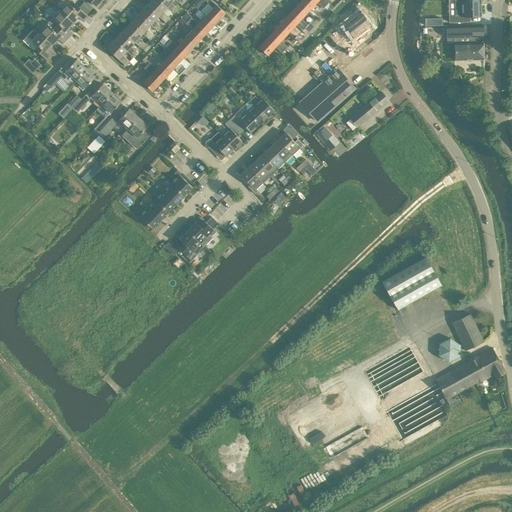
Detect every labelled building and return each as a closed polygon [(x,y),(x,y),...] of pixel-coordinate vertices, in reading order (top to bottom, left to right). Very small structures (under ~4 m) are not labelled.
[(151,0),(147,5),(159,16),(166,22),(170,18),(163,12),(167,8),(159,0),(151,0)] [(159,0),(167,8),(174,14),(178,9),(171,3),(173,0),(159,0)] [(213,7),(206,15),(215,24),(225,13),(211,0),(207,0),(206,1),(213,7)] [(320,0),(301,0),(301,1),(309,10),(317,2),(323,8),(326,6),(320,0)] [(67,2),(59,10),(73,22),(78,17),(83,21),(88,16),(87,15),(92,9),(84,1),(79,7),(76,5),(73,1),(70,5),(67,2)] [(301,1),(290,12),(309,32),(313,28),(314,27),(309,22),(307,24),(301,19),(309,10),(301,1)] [(483,2),(452,2),(452,23),(474,23),(474,17),(484,17),(483,2)] [(138,14),(151,25),(157,31),(162,27),(155,20),(159,16),(147,5),(138,14)] [(343,33),(365,17),(360,10),(355,13),(351,8),(335,23),(343,33)] [(49,21),(55,27),(68,38),(72,33),(67,28),(73,22),(59,10),(52,18),(49,21)] [(290,12),(279,24),(289,32),(296,25),(302,31),(307,35),(309,32),(290,12)] [(131,22),(143,33),(149,40),(154,35),(147,29),(151,25),(138,14),(131,22)] [(188,21),(204,35),(215,24),(206,15),(198,24),(191,18),(188,21)] [(370,23),(365,17),(343,33),(354,46),(364,36),(360,31),(370,23)] [(47,24),(39,32),(52,44),(58,39),(63,43),(68,38),(55,27),(49,21),(47,24)] [(192,30),(184,38),(193,47),(204,35),(188,21),(186,23),(192,30)] [(123,31),(135,42),(141,48),(145,52),(149,48),(145,44),(139,38),(143,33),(131,22),(123,31)] [(279,24),(269,35),(292,57),(295,54),(291,51),(287,47),(281,41),(289,32),(279,24)] [(446,26),(445,26),(445,37),(447,37),(454,37),(455,60),(484,59),(483,42),(472,42),(472,37),(483,36),(483,25),(446,26)] [(52,44),(39,32),(34,28),(27,36),(38,46),(35,49),(47,60),(52,55),(47,50),(52,44)] [(114,39),(127,51),(133,57),(137,52),(131,46),(135,42),(123,31),(114,39)] [(327,42),(328,43),(334,38),(333,37),(329,32),(323,37),(327,42)] [(162,38),(183,58),(193,47),(184,38),(177,46),(165,35),(162,38)] [(275,47),(282,53),(286,57),(284,59),(288,62),(292,57),(269,35),(258,47),(267,55),(275,47)] [(171,52),(164,60),(173,69),(183,58),(162,38),(158,43),(163,47),(165,46),(171,52)] [(123,55),(127,51),(114,39),(106,48),(125,65),(129,61),(123,55)] [(145,44),(149,48),(154,43),(149,40),(145,44)] [(343,49),(337,54),(342,60),(348,55),(343,49)] [(141,60),(162,80),(173,69),(164,60),(156,68),(150,62),(144,57),(141,60)] [(29,59),(23,65),(33,74),(38,68),(32,62),(29,59)] [(75,79),(86,68),(76,59),(64,72),(60,76),(61,77),(69,85),(75,79)] [(152,91),(162,80),(141,60),(139,63),(151,74),(143,83),(152,91)] [(86,68),(75,79),(80,84),(78,86),(82,90),(95,77),(86,68)] [(55,74),(46,84),(50,88),(60,79),(61,77),(60,76),(64,72),(60,69),(55,74)] [(317,121),(355,88),(338,69),(300,102),(317,121)] [(88,91),(81,99),(72,108),(77,113),(86,103),(91,98),(94,101),(96,99),(101,104),(112,92),(103,84),(92,95),(88,91)] [(471,84),(463,87),(466,96),(474,93),(471,84)] [(112,92),(101,104),(107,109),(105,111),(108,114),(109,115),(121,101),(112,92)] [(356,127),(370,116),(388,100),(381,92),(363,107),(349,118),(356,127)] [(68,104),(72,108),(81,99),(77,95),(68,104)] [(254,104),(246,112),(258,125),(274,110),(262,97),(259,100),(255,95),(250,100),(254,104)] [(117,122),(126,130),(138,117),(129,108),(116,122),(117,122)] [(229,119),(242,132),(246,128),(250,132),(258,125),(246,112),(239,119),(234,115),(229,119)] [(103,119),(94,129),(99,133),(108,123),(113,118),(109,115),(108,114),(103,119)] [(148,126),(138,117),(126,130),(122,135),(137,149),(151,134),(145,129),(148,126)] [(108,123),(99,133),(103,137),(112,128),(117,122),(116,122),(113,118),(108,123)] [(229,128),(221,135),(233,148),(242,141),(237,136),(242,132),(229,119),(225,124),(229,128)] [(334,136),(326,127),(316,135),(324,144),(334,136)] [(225,156),(233,148),(221,135),(218,131),(210,139),(209,138),(204,143),(217,156),(221,152),(225,156)] [(290,152),(292,155),(300,148),(286,132),(278,140),(290,152)] [(93,140),(90,144),(97,150),(100,147),(93,140)] [(270,147),(285,162),(292,155),(290,152),(278,140),(270,147)] [(175,153),(180,148),(176,144),(171,149),(175,153)] [(263,154),(278,169),(285,162),(270,147),(263,154)] [(267,173),(272,179),(275,176),(273,174),(278,169),(263,154),(255,161),(267,173)] [(248,168),(260,180),(267,173),(255,161),(248,168)] [(255,194),(255,193),(258,191),(256,189),(263,183),(260,180),(248,168),(240,175),(250,185),(248,186),(255,194)] [(177,176),(171,183),(184,196),(192,187),(179,174),(181,173),(177,170),(174,173),(177,176)] [(163,191),(176,204),(184,196),(171,183),(164,190),(163,191)] [(161,193),(155,199),(164,208),(168,212),(176,204),(163,191),(164,190),(161,187),(158,184),(155,187),(158,190),(161,193)] [(147,208),(160,220),(168,212),(164,208),(155,199),(148,206),(147,208)] [(145,209),(139,216),(152,229),(160,220),(147,208),(148,206),(145,203),(142,200),(139,203),(142,206),(145,209)] [(211,227),(216,222),(211,217),(206,222),(211,227)] [(187,230),(204,247),(212,238),(210,236),(212,234),(213,234),(215,231),(205,221),(200,226),(196,222),(187,230)] [(180,249),(175,255),(187,265),(196,255),(204,247),(187,230),(179,239),(183,243),(179,248),(180,249)] [(426,257),(382,281),(397,309),(441,285),(426,257)] [(465,350),(483,342),(470,313),(452,322),(465,350)] [(438,343),(438,355),(448,363),(459,357),(460,344),(450,338),(438,343)] [(469,362),(436,380),(416,344),(408,348),(364,373),(384,408),(425,385),(428,390),(387,413),(403,442),(449,416),(441,402),(480,380),(480,381),(494,374),(496,377),(505,372),(491,348),(468,361),(469,362)]
